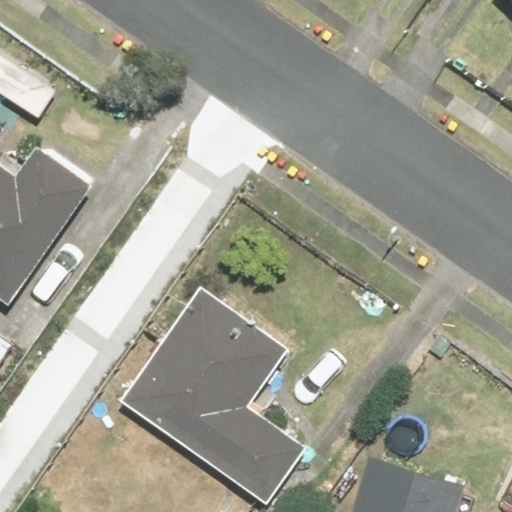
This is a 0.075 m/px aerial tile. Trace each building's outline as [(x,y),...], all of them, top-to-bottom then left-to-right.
[(0,148),(0,284),(22,300),(105,184),(46,142),(27,168),(0,148)] [(223,272),(133,393),(281,501),(322,446),(262,402),(310,336),(223,272)] [(0,368),(20,343),(0,327),(0,368)] [(379,450),(360,511),(468,511),(479,481),(379,450)] [(248,511),(230,498),(220,511),(248,511)]
